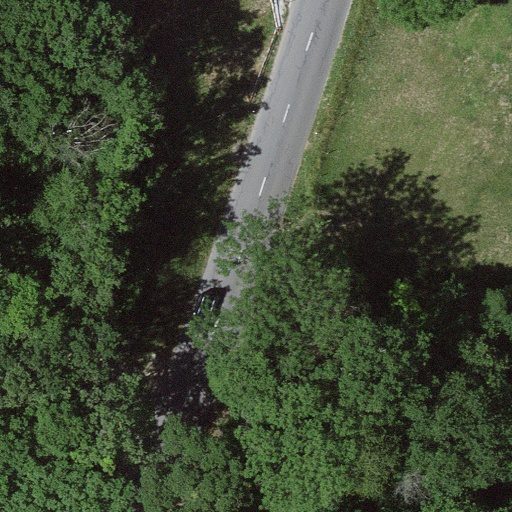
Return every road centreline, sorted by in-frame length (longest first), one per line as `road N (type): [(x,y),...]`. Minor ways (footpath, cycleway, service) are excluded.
road 1 (tertiary): [(125,511),(213,337),(323,0)]
road 2 (track): [(180,415),(0,344)]
